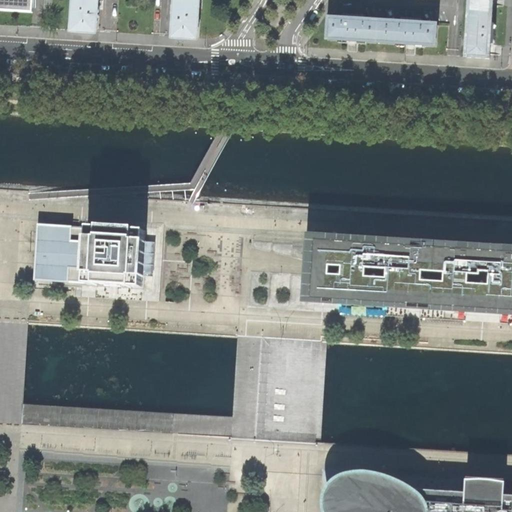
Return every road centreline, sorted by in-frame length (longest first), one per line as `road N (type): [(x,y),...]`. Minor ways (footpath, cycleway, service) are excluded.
road 1 (secondary): [(0,50),(237,62)]
road 2 (secondary): [(280,64),(511,81)]
